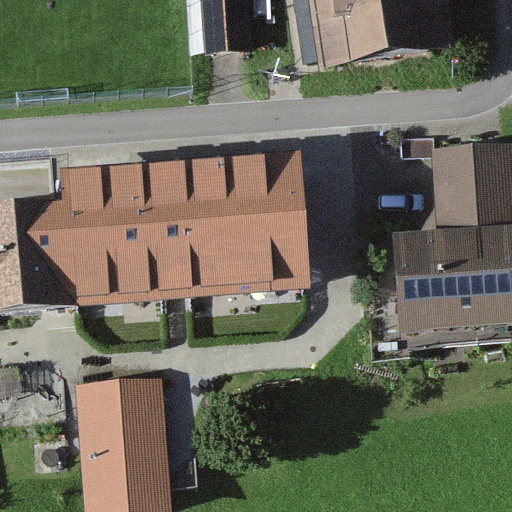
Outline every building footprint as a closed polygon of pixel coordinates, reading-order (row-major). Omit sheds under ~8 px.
[(259,0),(203,0),(206,69),(234,67),(262,66),(259,0)] [(457,0),(328,0),(335,82),(463,72),(457,0)] [(449,256),(421,257),(428,356),(511,350),(511,168),(444,174),(449,256)] [(72,212),(73,236),(77,328),(309,319),(304,203),(72,212)] [(73,236),(0,238),(0,330),(77,328),(73,236)] [(149,396),(113,399),(118,451),(154,448),(149,396)]
